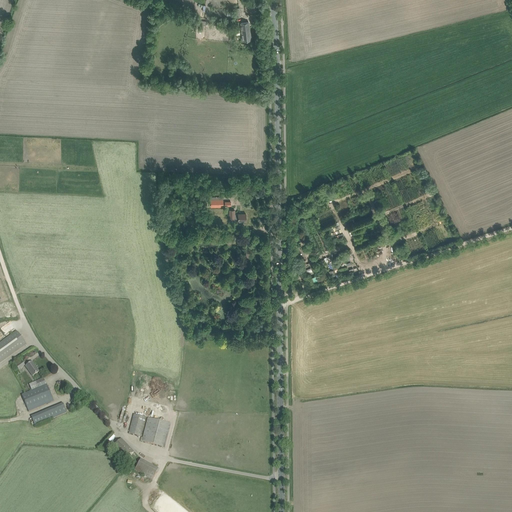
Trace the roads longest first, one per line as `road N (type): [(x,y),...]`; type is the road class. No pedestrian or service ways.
road 1 (secondary): [(281,479),(272,0)]
road 2 (unclassified): [(281,479),(137,450),(78,389)]
road 3 (unclassified): [(78,389),(26,322),(0,251)]
